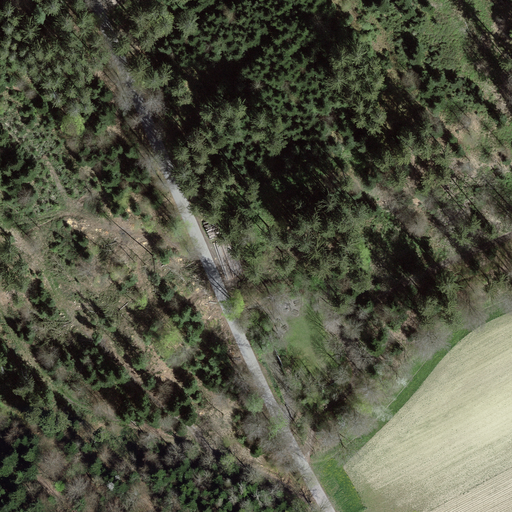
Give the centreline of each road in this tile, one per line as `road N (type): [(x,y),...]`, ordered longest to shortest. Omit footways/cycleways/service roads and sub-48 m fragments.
road 1 (unclassified): [(91,0),(329,511)]
road 2 (track): [(511,235),(476,252),(424,302),(356,386),(317,419),(302,463)]
road 3 (track): [(476,252),(370,308)]
